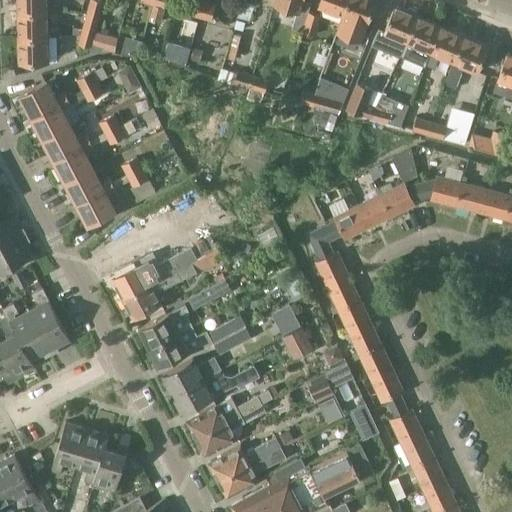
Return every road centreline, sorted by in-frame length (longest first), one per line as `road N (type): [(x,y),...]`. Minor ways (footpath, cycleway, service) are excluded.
road 1 (residential): [(511,253),(429,236),(382,257),(371,274),(477,511)]
road 2 (residential): [(121,354),(0,126)]
road 3 (residential): [(200,511),(121,354)]
road 4 (residential): [(0,415),(121,354)]
